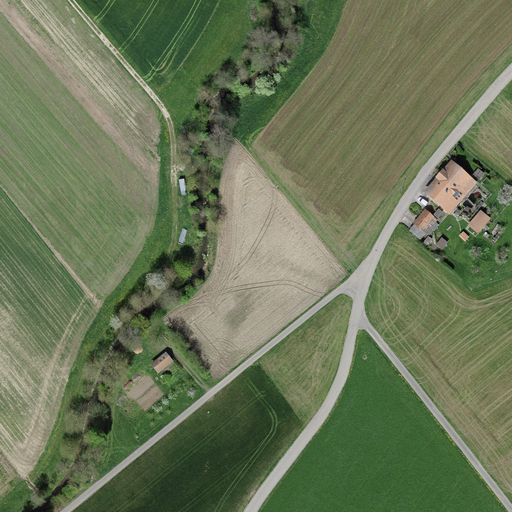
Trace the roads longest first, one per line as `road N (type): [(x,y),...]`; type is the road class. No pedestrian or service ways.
road 1 (unclassified): [(368,265),(66,511)]
road 2 (unclassified): [(368,265),(336,388),(249,511)]
road 3 (track): [(511,511),(356,314)]
road 4 (unclassified): [(511,70),(424,174),(368,265)]
road 5 (track): [(71,0),(163,108)]
